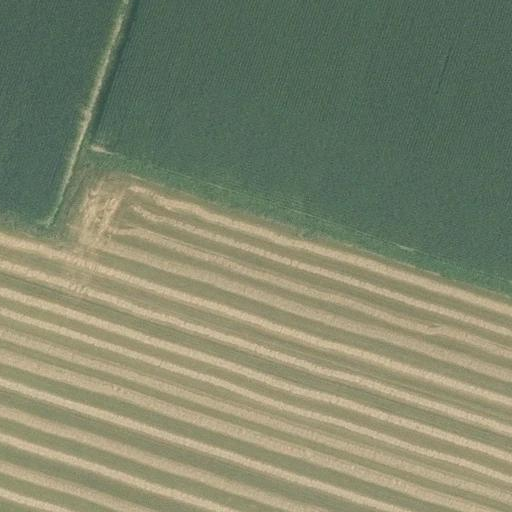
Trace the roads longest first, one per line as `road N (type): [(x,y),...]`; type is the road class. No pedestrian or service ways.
road 1 (track): [(511,295),(82,155)]
road 2 (track): [(132,0),(55,238),(0,220)]
